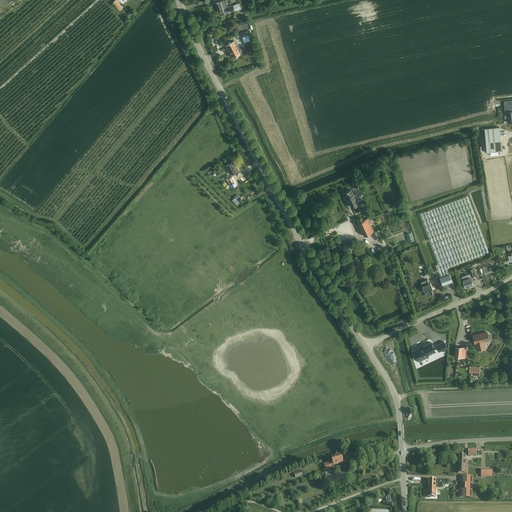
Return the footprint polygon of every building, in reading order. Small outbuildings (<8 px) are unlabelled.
[(116,0),(115,0),(113,2),(118,8),(121,5),(116,0)] [(224,1),(215,3),(218,12),(226,9),(228,13),(234,11),(233,5),(228,7),(227,4),(226,4),(225,4),(224,1)] [(232,57),(240,53),(234,41),(226,45),(232,57)] [(511,100),(503,101),(504,111),(507,110),(507,112),(505,112),(505,115),(507,115),(507,122),(511,121),(511,100)] [(486,153),(501,151),(499,127),(484,129),(486,153)] [(233,162),(225,166),(228,171),(229,171),(231,174),(237,171),(234,165),(235,164),(233,162)] [(232,176),(228,179),(232,185),(233,187),(237,184),(235,182),(236,181),(232,176)] [(343,193),(345,198),(347,197),(352,207),(358,204),(353,194),(351,189),(348,191),(347,190),(346,191),(343,193)] [(446,268),(489,252),(468,196),(419,214),(440,270),(438,271),(443,285),(452,281),(449,274),(446,268)] [(364,236),(374,231),(371,224),(368,217),(356,223),(360,231),(361,231),(364,236)] [(471,277),(470,273),(461,277),(465,288),(470,286),(470,287),(474,286),(473,283),(472,284),(470,277),(471,277)] [(431,289),(432,289),(430,283),(429,283),(427,279),(427,280),(422,282),(423,286),(422,286),(424,292),(425,291),(427,296),(432,294),(433,295),(433,294),(431,289)] [(487,332),(473,335),(475,343),(476,343),(477,350),(485,348),(483,348),(482,342),(485,341),(484,338),(488,337),(487,332)] [(439,351),(446,347),(444,342),(436,345),(439,351)] [(420,348),(413,351),(416,358),(420,356),(421,358),(435,351),(431,343),(422,347),(423,348),(420,349),(420,348)] [(470,366),(470,372),(472,372),(472,375),(479,375),(480,366),(470,366)] [(333,466),(343,463),(341,455),(331,458),(332,462),(323,464),(325,471),(331,470),(330,466),(333,465),(333,466)] [(458,455),(458,466),(465,466),(465,461),(466,461),(466,459),(465,459),(465,455),(458,455)] [(460,476),(459,497),(472,498),(473,476),(460,476)] [(427,487),(427,497),(436,497),(436,484),(442,484),(442,480),(427,480),(427,487)]
